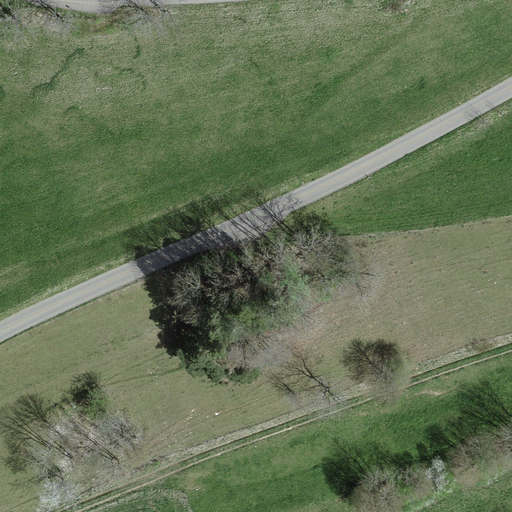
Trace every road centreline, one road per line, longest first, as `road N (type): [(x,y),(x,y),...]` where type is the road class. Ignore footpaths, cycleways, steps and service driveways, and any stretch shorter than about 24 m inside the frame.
road 1 (unclassified): [(511,85),(321,191),(0,332)]
road 2 (track): [(61,511),(511,346)]
